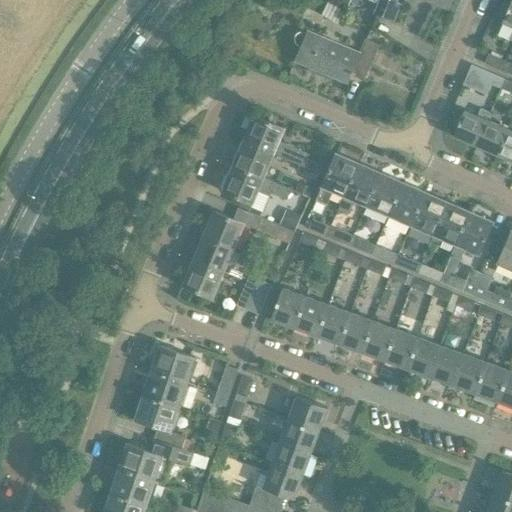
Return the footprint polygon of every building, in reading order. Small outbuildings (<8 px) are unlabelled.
[(369,0),(377,3),(373,13),(391,20),(398,4),(400,5),(402,0),(369,0)] [(511,0),(509,6),(504,17),(502,23),(511,27),(511,36),(510,40),(511,40),(511,0)] [(502,3),(497,14),(504,17),(509,6),(502,3)] [(306,33),(303,32),(299,32),(296,35),(294,39),(295,44),(298,46),(300,47),(294,61),(345,83),(349,74),(363,80),(377,46),(363,40),(356,54),(306,33)] [(506,73),(510,64),(489,54),(484,64),(506,73)] [(504,79),(482,70),(478,79),(500,88),(504,79)] [(511,93),(511,82),(504,79),(500,88),(511,93)] [(475,147),(489,113),(480,110),(478,117),(463,111),(452,137),(475,147)] [(489,113),(475,147),(496,156),(508,130),(486,121),(489,113)] [(242,142),(272,154),(284,160),(301,167),(309,170),(318,174),(322,166),(308,160),(309,157),(276,144),(282,130),(252,117),(242,142)] [(511,131),(508,130),(496,156),(511,162),(511,131)] [(231,166),(290,191),(291,190),(262,178),(272,154),(242,142),(231,166)] [(343,197),(357,165),(334,155),(320,187),(321,187),(316,200),(327,204),(332,192),(343,197)] [(301,167),(284,160),(280,169),(297,176),(301,167)] [(365,206),(379,175),(357,165),(343,197),(338,209),(349,214),(354,201),(365,206)] [(286,200),(290,191),(231,166),(221,192),(237,199),(234,205),(248,211),(256,191),(269,196),(270,193),(286,200)] [(304,181),(314,185),(318,174),(309,170),(304,181)] [(388,216),(401,184),(379,175),(365,206),(388,216)] [(401,184),(388,216),(410,225),(424,194),(401,184)] [(424,194),(410,225),(433,235),(446,204),(424,194)] [(446,204),(433,235),(430,242),(438,245),(440,239),(454,245),(468,213),(446,204)] [(201,236),(231,249),(242,224),(212,211),(201,236)] [(455,245),(449,258),(459,262),(465,249),(477,254),(491,223),(468,213),(454,245),(455,245)] [(288,244),(293,232),(259,218),(254,230),(288,244)] [(326,236),(330,227),(312,220),(309,229),(326,236)] [(330,227),(326,236),(349,245),(353,236),(330,227)] [(511,270),(511,232),(497,264),(511,270)] [(300,242),(308,245),(315,248),(318,239),(303,233),(300,242)] [(190,261),(220,273),(231,249),(201,236),(190,261)] [(353,236),(349,245),(371,254),(375,245),(353,236)] [(336,257),(340,248),(325,242),(322,251),(336,257)] [(375,245),(371,254),(393,263),(397,254),(375,245)] [(360,267),(363,258),(348,251),(344,260),(360,267)] [(397,254),(393,263),(416,273),(420,264),(397,254)] [(382,276),(386,267),(370,260),(366,269),(382,276)] [(220,273),(190,261),(180,285),(209,298),(220,273)] [(420,264),(416,273),(438,282),(442,273),(420,264)] [(404,285),(408,276),(392,269),(388,278),(404,285)] [(438,282),(472,296),(481,275),(481,274),(471,269),(466,282),(450,276),(443,273),(442,273),(438,282)] [(246,310),(258,281),(247,275),(234,304),(246,310)] [(490,279),(481,275),(472,296),(471,297),(503,310),(507,300),(485,291),(490,279)] [(426,294),(430,285),(414,279),(410,287),(426,294)] [(258,281),(246,310),(256,314),(269,285),(258,281)] [(448,303),(452,294),(436,288),(433,296),(448,303)] [(292,328),(304,297),(280,289),(269,320),(292,328)] [(304,297),(292,328),(315,336),(326,305),(304,297)] [(470,311),(473,303),(459,297),(455,306),(470,311)] [(326,305),(315,336),(337,345),(349,314),(326,305)] [(492,321),(496,312),(482,306),(478,315),(492,321)] [(349,314),(337,345),(360,353),(371,322),(349,314)] [(511,328),(511,318),(503,315),(500,324),(511,328)] [(371,322),(360,353),(382,361),(394,330),(371,322)] [(394,330),(382,361),(405,369),(416,338),(394,330)] [(416,338),(405,369),(428,378),(439,347),(416,338)] [(149,371),(185,382),(193,358),(158,346),(149,371)] [(439,347),(428,378),(450,386),(461,355),(439,347)] [(461,355),(450,386),(473,394),(484,363),(461,355)] [(495,402),(506,371),(484,363),(473,394),(495,402)] [(227,396),(236,369),(224,365),(215,393),(227,396)] [(141,396),(176,408),(177,405),(190,409),(197,389),(184,385),(185,382),(149,371),(149,373),(148,373),(146,380),(141,396)] [(511,373),(506,371),(495,402),(511,408),(511,373)] [(235,398),(246,402),(253,381),(242,377),(235,398)] [(152,440),(193,454),(193,453),(189,452),(192,442),(185,439),(185,437),(168,432),(176,408),(141,396),(140,398),(136,397),(132,410),(136,411),(133,421),(156,429),(152,440)] [(295,396),(286,421),(317,432),(326,408),(295,396)] [(228,420),(239,423),(246,402),(235,398),(228,420)] [(228,420),(221,439),(232,443),(239,423),(228,420)] [(278,444),(309,455),(317,432),(286,421),(278,444)] [(125,444),(117,470),(152,481),(164,485),(168,472),(171,460),(189,466),(193,454),(152,440),(148,451),(125,444)] [(269,466),(300,477),(309,455),(278,444),(269,466)] [(219,445),(213,462),(225,466),(230,448),(219,445)] [(261,488),(284,497),(292,500),(300,477),(269,466),(261,488)] [(109,494),(144,506),(152,481),(117,470),(109,494)] [(491,495),(511,502),(511,475),(500,471),(491,495)] [(261,511),(264,511),(277,511),(284,497),(261,488),(255,486),(248,506),(249,507),(261,511)] [(195,511),(208,511),(215,494),(203,490),(195,511)] [(147,511),(149,508),(144,507),(144,506),(109,494),(102,511),(147,511)] [(221,511),(226,498),(215,494),(208,511),(221,511)] [(511,511),(511,502),(491,495),(484,511),(511,511)] [(234,511),(238,502),(226,498),(221,511),(234,511)] [(234,511),(247,511),(249,507),(248,506),(238,502),(234,511)]
